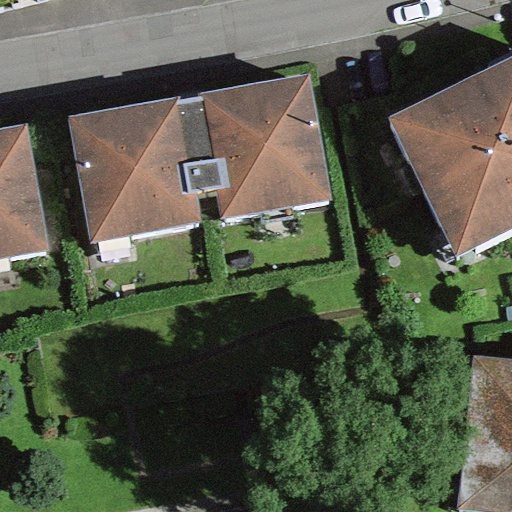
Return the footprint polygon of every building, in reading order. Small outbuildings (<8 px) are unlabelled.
[(493,78),(392,128),(445,235),(464,225),(478,252),(511,235),(511,59),(490,71),(493,78)] [(308,85),(198,105),(219,223),(329,203),(308,85)] [(198,105),(74,126),(91,219),(126,213),(131,238),(219,223),(198,105)] [(24,136),(0,140),(0,261),(45,253),(24,136)] [(511,511),(511,370),(498,369),(495,398),(474,396),(463,511),(511,511)]
